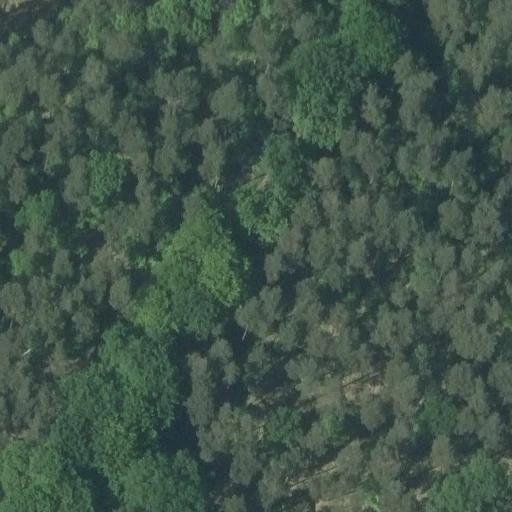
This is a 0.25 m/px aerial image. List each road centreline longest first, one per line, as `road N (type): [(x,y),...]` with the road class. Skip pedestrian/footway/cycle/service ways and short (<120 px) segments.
road 1 (unclassified): [(71,511),(388,22),(413,0)]
road 2 (track): [(511,233),(405,5)]
